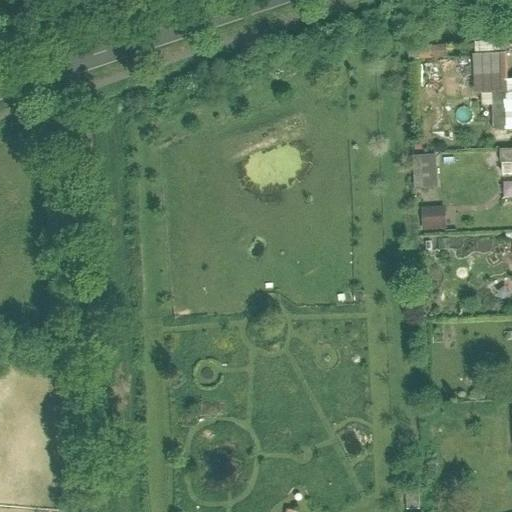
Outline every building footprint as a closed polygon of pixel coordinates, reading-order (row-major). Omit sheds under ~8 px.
[(487,23),(461,25),(462,38),(488,36),(487,23)] [(507,40),(474,41),(475,91),(502,90),(504,132),(511,131),(511,75),(509,76),(507,40)] [(446,46),(407,48),(408,61),(447,59),(446,46)] [(425,138),(414,139),(414,150),(426,149),(425,138)] [(511,147),(499,148),(500,176),(511,175),(511,147)] [(437,153),(414,153),(415,188),(438,188),(437,153)] [(446,207),(419,207),(420,230),(446,230),(446,207)] [(450,239),(439,239),(439,248),(450,248),(450,239)] [(357,302),(369,301),(368,289),(356,290),(357,302)] [(420,484),(404,485),(404,488),(405,504),(405,511),(421,511),(420,484)]
